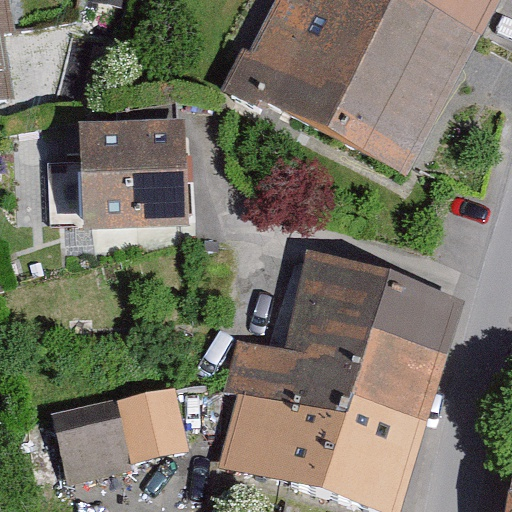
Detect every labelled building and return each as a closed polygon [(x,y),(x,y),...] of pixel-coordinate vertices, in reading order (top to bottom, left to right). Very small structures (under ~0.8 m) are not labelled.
[(9,0),(0,0),(0,119),(29,115),(9,0)] [(481,47),(392,0),(285,0),(235,95),(407,186),(481,47)] [(392,0),(481,47),(505,0),(392,0)] [(197,135),(85,140),(90,248),(202,243),(197,135)] [(403,511),(465,312),(306,261),(288,360),(238,346),(219,473),(345,511),(403,511)] [(45,412),(59,483),(182,451),(165,390),(45,412)]
